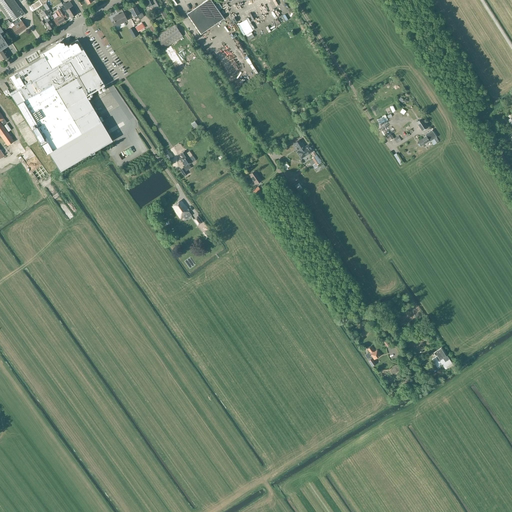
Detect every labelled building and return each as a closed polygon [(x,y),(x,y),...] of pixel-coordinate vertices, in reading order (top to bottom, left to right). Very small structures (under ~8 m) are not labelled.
[(0,0),(0,7),(11,22),(12,21),(15,26),(12,28),(17,34),(26,28),(21,21),(18,17),(23,13),(13,0),(0,0)] [(145,5),(147,9),(151,7),(150,6),(153,5),(155,10),(161,6),(157,0),(143,0),(146,5),(145,5)] [(219,3),(215,6),(210,0),(207,0),(187,14),(201,34),(223,18),(218,11),(222,8),(219,3)] [(64,6),(64,7),(71,18),(77,14),(75,11),(76,11),(73,6),(70,1),(66,4),(65,3),(63,4),(64,6)] [(144,17),(141,11),(139,13),(135,6),(130,9),(135,19),(138,18),(139,19),(144,17)] [(64,20),(67,18),(61,9),(57,11),(61,16),(54,20),(57,25),(65,21),(64,20)] [(169,18),(164,9),(159,12),(165,21),(169,18)] [(49,30),(54,27),(50,20),(48,18),(47,16),(49,15),(46,10),(42,13),(45,17),(44,18),(45,20),(44,20),(40,22),(43,25),(45,24),(49,30)] [(114,21),(112,22),(114,26),(116,25),(119,23),(120,24),(127,20),(123,13),(113,18),(114,21)] [(238,19),(238,24),(249,23),(248,15),(240,15),(241,18),(238,19)] [(138,31),(144,28),(141,23),(136,27),(138,31)] [(164,48),(182,36),(175,25),(157,37),(164,48)] [(138,35),(133,27),(128,30),(133,38),(138,35)] [(8,44),(0,31),(0,60),(1,62),(8,57),(3,49),(6,47),(5,46),(8,44)] [(187,43),(184,39),(177,44),(180,47),(181,49),(184,48),(182,45),(187,43)] [(18,73),(9,78),(16,89),(10,93),(17,105),(18,105),(39,141),(46,154),(49,153),(60,171),(113,141),(87,96),(105,85),(77,40),(67,45),(67,44),(68,44),(69,41),(65,40),(65,43),(64,43),(62,40),(55,44),(56,45),(42,54),(44,57),(17,72),(18,73)] [(231,45),(226,49),(236,63),(242,59),(231,45)] [(175,64),(179,62),(170,48),(166,51),(175,64)] [(0,92),(0,94),(5,102),(11,98),(5,89),(0,92)] [(0,157),(4,155),(0,149),(0,135),(7,146),(14,141),(3,125),(7,122),(0,112),(0,157)] [(422,130),(426,128),(421,120),(417,123),(422,130)] [(425,135),(426,136),(429,141),(430,142),(430,141),(434,139),(437,137),(432,130),(425,135)] [(421,146),(429,141),(426,136),(418,142),(421,146)] [(309,143),(305,146),(302,142),(301,143),(299,140),(294,143),(299,150),(296,152),(301,159),(314,150),(309,143)] [(133,146),(127,150),(130,155),(137,151),(133,146)] [(173,158),(168,151),(164,153),(169,161),(173,158)] [(183,158),(180,159),(185,166),(183,168),(180,170),(184,176),(187,174),(186,171),(191,168),(189,165),(195,161),(195,159),(193,156),(191,156),(189,157),(184,151),(180,154),(183,158)] [(312,158),(316,165),(321,162),(316,155),(312,158)] [(284,170),(289,167),(286,162),(281,165),(284,170)] [(288,165),(289,167),(287,168),(289,171),(291,170),(293,174),(299,170),(297,166),(296,166),(294,164),(292,165),(291,163),(288,165)] [(10,164),(1,170),(3,173),(12,168),(10,164)] [(261,180),(255,171),(248,175),(255,185),(261,180)] [(303,189),(299,183),(295,186),(299,192),(303,189)] [(184,205),(181,200),(172,206),(175,210),(174,211),(180,218),(183,216),(183,215),(189,211),(185,205),(184,205)] [(369,352),(365,355),(368,360),(368,361),(372,367),(375,364),(373,360),(381,355),(377,350),(375,351),(371,346),(367,349),(369,352)] [(442,347),(433,352),(438,361),(447,355),(442,347)]
